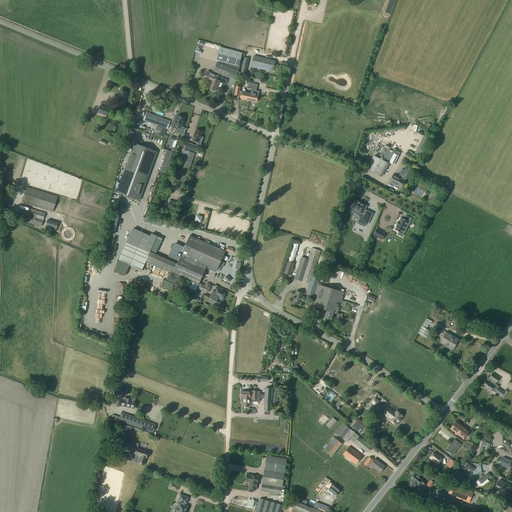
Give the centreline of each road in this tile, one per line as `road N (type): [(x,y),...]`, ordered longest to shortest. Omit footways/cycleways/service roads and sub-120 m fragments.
road 1 (unclassified): [(443,412),(279,313),(255,290),(247,260),(274,136)]
road 2 (unclassified): [(274,136),(0,22)]
road 3 (unknown): [(250,248),(128,220),(105,276)]
road 4 (unclassified): [(274,136),(304,0)]
road 5 (tertiary): [(365,511),(443,412)]
